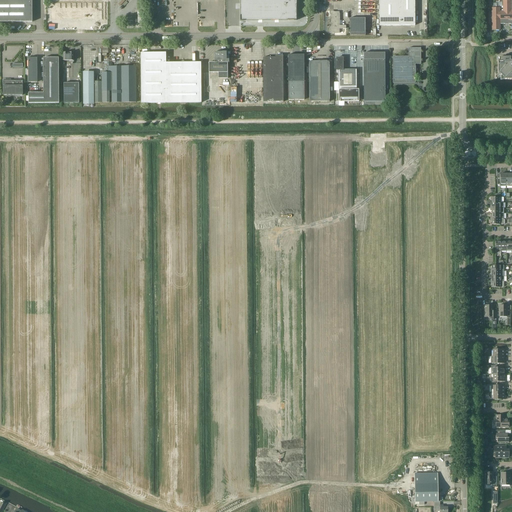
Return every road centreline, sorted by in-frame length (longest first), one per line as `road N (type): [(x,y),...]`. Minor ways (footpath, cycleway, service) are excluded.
road 1 (unclassified): [(112,36),(309,31)]
road 2 (unclassified): [(463,338),(461,170),(471,153)]
road 3 (unclassified): [(464,511),(463,338)]
road 4 (tertiary): [(471,153),(463,133),(460,0)]
road 5 (unclassified): [(309,31),(321,42),(437,41)]
